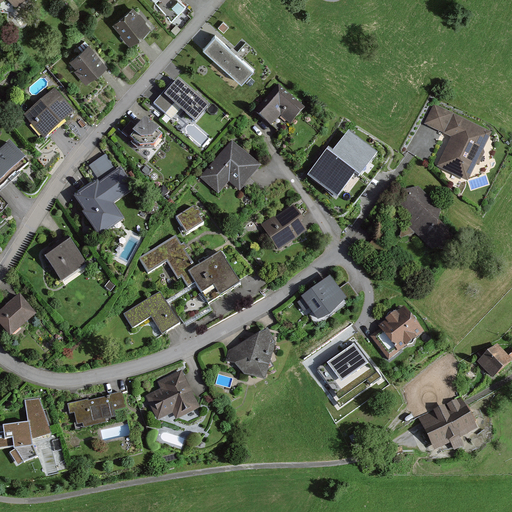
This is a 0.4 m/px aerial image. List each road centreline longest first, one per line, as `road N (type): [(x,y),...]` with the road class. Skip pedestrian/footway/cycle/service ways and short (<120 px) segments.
road 1 (track): [(0,499),(25,504),(217,472),(342,464),(380,454),(511,378)]
road 2 (residential): [(0,356),(31,373),(77,379),(203,338),(287,291),(340,249),(426,130)]
road 3 (residential): [(0,274),(76,157),(218,0)]
